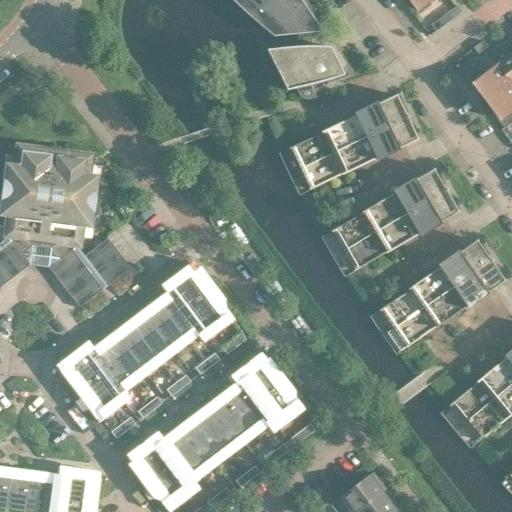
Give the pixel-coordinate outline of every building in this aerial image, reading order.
[(244,0),(253,9),(256,11),(270,0),(244,0)] [(304,1),(302,0),(270,0),(256,11),(286,36),(296,35),(319,33),(325,33),(304,1)] [(408,0),(416,11),(430,0),(432,2),(435,0),(408,0)] [(445,14),(450,20),(460,12),(455,6),(445,14)] [(329,51),(319,33),(296,35),(299,49),(295,49),(286,50),(276,51),(295,90),(295,89),(305,87),(313,85),(313,86),(325,83),(325,85),(328,84),(327,81),(342,76),(336,64),(329,51)] [(472,48),(477,55),(486,47),(481,41),(472,48)] [(511,53),(508,56),(507,54),(498,60),(511,78),(511,79),(511,53)] [(511,81),(511,79),(511,78),(498,60),(484,71),(485,73),(472,84),(485,102),(511,81)] [(491,109),(489,111),(502,129),(511,121),(511,81),(485,102),(491,109)] [(303,92),(302,89),(295,90),(299,98),(309,95),(307,91),(303,92)] [(378,159),(416,140),(395,96),(357,114),(357,115),(368,136),(378,158),(378,159)] [(323,131),(324,132),(334,153),(368,136),(357,115),(323,131)] [(509,134),(504,127),(502,129),(500,131),(511,147),(511,133),(510,133),(509,134)] [(324,132),(290,148),(299,166),(302,171),(310,189),(343,173),(334,153),(324,132)] [(368,136),(334,153),(343,173),(344,174),(378,158),(368,136)] [(75,248),(74,247),(77,244),(80,227),(84,227),(87,225),(93,183),(91,179),(86,179),(88,161),(86,157),(65,155),(63,151),(60,154),(45,152),(43,148),(39,151),(19,148),(16,151),(13,169),(9,168),(5,171),(3,192),(0,211),(0,213),(2,216),(7,217),(4,235),(7,238),(5,239),(23,261),(29,257),(48,259),(52,265),(75,248)] [(396,191),(396,192),(408,213),(445,191),(432,170),(396,191)] [(408,213),(420,233),(421,234),(457,213),(445,191),(408,213)] [(364,211),(364,212),(376,232),(408,213),(396,192),(364,211)] [(364,212),(345,223),(332,230),(355,270),(387,251),(376,232),(364,212)] [(376,232),(387,251),(388,252),(420,233),(408,213),(376,232)] [(0,251),(17,274),(27,266),(23,261),(5,239),(0,243),(0,251)] [(80,259),(87,269),(113,250),(106,240),(82,257),(80,259)] [(441,266),(455,285),(489,261),(475,241),(440,265),(441,266)] [(54,278),(80,259),(82,257),(75,248),(52,265),(47,269),(54,278)] [(95,279),(121,260),(113,250),(87,269),(95,279)] [(0,271),(7,282),(17,274),(0,251),(0,271)] [(80,259),(54,278),(62,289),(87,269),(80,259)] [(95,279),(103,289),(129,270),(121,260),(95,279)] [(468,305),(469,306),(503,282),(489,261),(455,285),(468,305)] [(410,288),(424,307),(455,285),(441,266),(410,287),(410,288)] [(70,299),(95,279),(87,269),(62,289),(70,299)] [(188,275),(169,289),(174,296),(198,327),(207,339),(225,325),(208,302),(213,298),(200,281),(195,284),(188,275)] [(70,299),(77,309),(103,289),(95,279),(70,299)] [(437,327),(468,305),(455,285),(424,307),(437,326),(437,327)] [(437,326),(424,307),(410,288),(380,309),(391,325),(395,331),(406,347),(437,326)] [(174,296),(168,301),(160,306),(184,338),(198,327),(174,296)] [(146,317),(170,348),(184,338),(160,306),(146,317)] [(156,359),(168,350),(170,348),(146,317),(132,328),(156,359)] [(132,328),(118,339),(142,370),(156,359),(132,328)] [(225,356),(245,341),(239,334),(220,349),(225,356)] [(104,349),(128,381),(142,370),(118,339),(104,349)] [(114,391),(128,381),(104,349),(90,360),(114,391)] [(114,391),(90,360),(85,353),(66,367),(73,377),(68,381),(81,398),(87,394),(100,412),(104,417),(122,403),(114,391)] [(213,354),(203,362),(208,369),(218,361),(213,354)] [(478,380),(479,381),(493,398),(511,382),(511,362),(507,356),(478,380)] [(199,376),(208,369),(203,362),(194,369),(199,376)] [(269,371),(264,375),(257,366),(238,380),(244,386),(267,418),(272,424),(276,429),(294,415),(277,393),(282,389),(269,371)] [(184,376),(175,384),(180,390),(189,383),(184,376)] [(450,404),(479,440),(508,416),(493,398),(479,381),(450,404)] [(511,382),(493,398),(508,416),(508,417),(511,413),(511,382)] [(170,398),(180,390),(175,384),(165,391),(170,398)] [(137,392),(146,404),(154,397),(146,386),(137,392)] [(229,397),(253,428),(267,418),(244,386),(229,397)] [(229,397),(215,408),(239,439),(253,428),(229,397)] [(151,412),(161,405),(156,398),(146,405),(151,412)] [(151,412),(146,405),(136,413),(141,420),(151,412)] [(225,450),(239,439),(215,408),(201,419),(225,450)] [(100,412),(96,415),(100,420),(104,417),(100,412)] [(115,440),(134,425),(129,419),(109,433),(115,440)] [(211,460),(225,450),(201,419),(187,429),(211,460)] [(294,447),(314,432),(309,425),(289,440),(294,447)] [(197,471),(211,460),(187,429),(173,440),(197,471)] [(173,440),(170,442),(159,451),(183,482),(197,471),(173,440)] [(183,482),(159,451),(154,444),(136,458),(143,467),(137,471),(150,489),(156,485),(173,507),(192,494),(183,482)] [(272,453),(277,459),(287,452),(282,445),(272,453)] [(267,467),(277,459),(272,453),(262,460),(267,467)] [(244,474),(249,481),(258,474),(253,467),(244,474)] [(239,489),(249,481),(244,474),(234,482),(239,489)] [(334,511),(356,511),(381,493),(384,491),(371,474),(330,505),(334,511)] [(0,477),(0,511),(4,511),(9,478),(0,477)] [(87,511),(90,493),(84,492),(85,480),(63,477),(62,485),(58,511),(87,511)] [(22,511),(26,481),(9,478),(4,511),(22,511)] [(26,481),(22,511),(40,511),(44,483),(26,481)] [(58,511),(62,485),(44,483),(40,511),(58,511)] [(225,489),(216,496),(221,502),(230,496),(225,489)] [(390,511),(393,510),(381,493),(356,511),(390,511)] [(221,502),(216,496),(205,504),(210,510),(221,502)]
